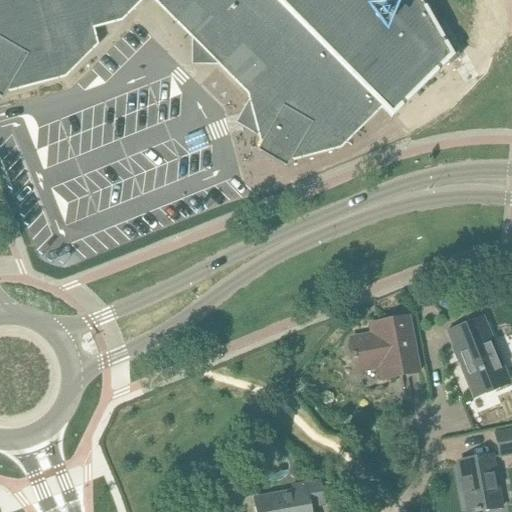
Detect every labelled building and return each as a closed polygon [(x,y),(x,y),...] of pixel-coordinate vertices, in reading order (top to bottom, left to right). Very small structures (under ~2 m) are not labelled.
[(0,0),(0,95),(2,96),(6,88),(10,90),(64,76),(95,45),(90,28),(121,19),(140,0),(0,0)] [(156,0),(199,43),(200,52),(206,58),(214,58),(249,93),(343,0),(156,0)] [(453,56),(451,52),(420,0),(343,0),(249,93),(262,140),(265,142),(261,150),(286,165),(291,157),(294,159),(340,147),(381,106),(392,117),(453,56)] [(382,333),(351,339),(354,354),(352,354),(353,360),(355,360),(358,373),(378,369),(381,380),(419,373),(409,318),(380,324),(382,333)] [(475,397),(508,384),(482,320),(449,333),(475,397)] [(499,458),(511,455),(511,430),(495,434),(499,458)] [(467,511),(479,511),(488,510),(502,508),(492,456),(463,462),(468,491),(464,492),(467,511)] [(310,511),(309,508),(324,506),(320,482),(304,485),(304,484),(292,486),(293,493),(255,500),(257,511),(310,511)]
